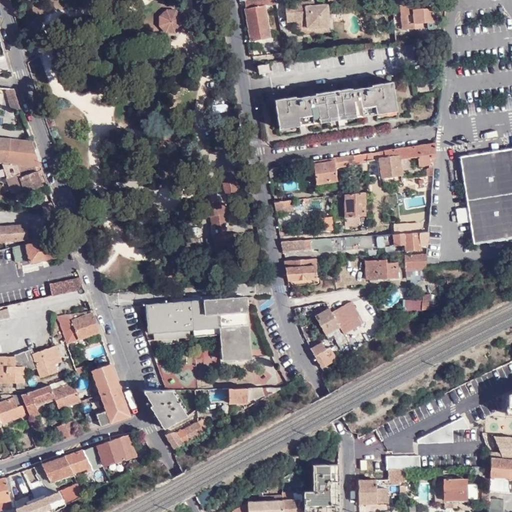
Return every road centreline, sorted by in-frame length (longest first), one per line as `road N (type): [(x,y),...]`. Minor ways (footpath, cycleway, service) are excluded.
road 1 (residential): [(142,420),(0,21)]
road 2 (residential): [(346,511),(346,444),(289,329),(251,157)]
road 3 (residential): [(426,132),(251,157)]
road 4 (residential): [(251,157),(225,0)]
road 5 (residential): [(0,467),(142,420)]
